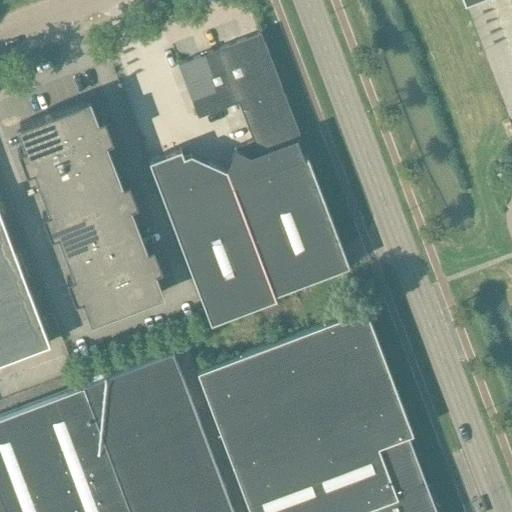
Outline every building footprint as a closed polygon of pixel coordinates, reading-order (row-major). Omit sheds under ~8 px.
[(348,264),(306,153),(303,154),(296,135),(299,134),(260,31),(177,63),(197,115),(238,100),(253,140),(246,143),(243,150),(234,146),(225,167),(190,152),(183,155),(180,147),(148,159),(208,317),(348,264)] [(142,248),(126,207),(137,203),(128,180),(118,184),(102,143),(112,139),(103,116),(93,120),(85,98),(19,123),(27,145),(17,149),(25,172),(36,168),(51,209),(41,213),(50,236),(60,232),(76,273),(65,277),(74,300),(84,296),(93,318),(159,293),(151,271),(161,267),(152,244),(142,248)] [(0,360),(49,342),(0,211),(0,360)] [(422,483),(403,434),(411,430),(364,305),(196,369),(250,511),(442,511),(430,480),(422,483)] [(233,511),(173,350),(83,383),(0,414),(0,511),(233,511)]
